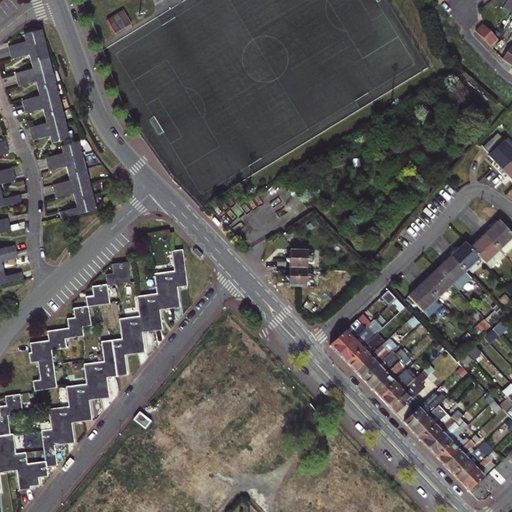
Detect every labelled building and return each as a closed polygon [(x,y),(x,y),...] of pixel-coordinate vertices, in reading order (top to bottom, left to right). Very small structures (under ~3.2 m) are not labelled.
[(511,0),(509,0),(503,8),(511,13),(510,16),(511,17),(511,0)] [(125,8),(107,17),(115,32),(133,23),(125,8)] [(484,22),(476,30),(493,46),(501,38),(484,22)] [(38,31),(21,35),(23,43),(7,47),(10,59),(26,55),(30,69),(14,73),(17,86),(33,83),(36,96),(20,100),(23,113),(40,109),(43,123),(27,127),(30,140),(47,137),(49,142),(66,138),(38,31)] [(506,42),(501,39),(497,45),(501,48),(506,42)] [(511,43),(503,59),(511,63),(511,43)] [(485,147),(483,149),(488,154),(486,155),(495,164),(492,167),(498,172),(511,158),(511,151),(495,134),(483,145),(485,147)] [(0,208),(19,203),(17,197),(0,200),(0,185),(13,182),(10,170),(0,172),(0,157),(6,155),(3,142),(0,143),(0,208)] [(76,142),(59,146),(61,153),(44,158),(47,171),(64,166),(67,180),(51,184),(54,198),(71,194),(74,207),(57,212),(59,219),(93,210),(76,142)] [(511,158),(498,172),(504,179),(506,176),(511,182),(511,158)] [(0,286),(21,281),(19,274),(2,278),(0,268),(0,263),(16,259),(12,247),(0,249),(0,234),(9,233),(5,220),(0,221),(0,286)] [(487,227),(482,232),(498,249),(511,236),(511,235),(498,221),(489,229),(487,227)] [(498,249),(482,232),(475,238),(478,240),(469,248),(479,258),(483,263),(498,249)] [(464,271),(479,258),(469,248),(465,243),(456,251),(453,248),(447,253),(464,271)] [(23,415),(20,394),(4,397),(5,405),(0,406),(0,473),(14,472),(17,492),(30,490),(29,487),(38,486),(37,478),(45,477),(44,467),(55,466),(53,446),(74,443),(72,424),(90,421),(88,401),(108,399),(105,379),(127,376),(124,356),(144,353),(141,333),(161,330),(159,311),(180,308),(177,288),(187,286),(182,249),(171,251),(175,273),(154,276),(156,294),(136,298),(139,318),(119,320),(122,341),(101,344),(103,364),(83,367),(86,387),(67,390),(70,408),(48,412),(50,430),(39,431),(43,462),(26,465),(25,453),(14,455),(11,435),(9,435),(7,417),(23,415)] [(307,250),(289,249),(288,256),(285,259),(288,262),(288,269),(306,269),(306,263),(313,263),(313,256),(306,255),(307,250)] [(450,284),(464,271),(447,253),(441,259),(444,262),(436,269),(450,284)] [(131,281),(128,261),(112,263),(113,273),(107,273),(108,285),(131,281)] [(306,276),(306,269),(288,269),(288,275),(284,278),(288,282),(287,288),(306,288),(306,283),(312,283),(313,276),(306,276)] [(436,298),(450,284),(436,269),(427,277),(424,274),(419,280),(436,298)] [(420,312),(436,298),(419,280),(412,286),(415,288),(406,297),(420,312)] [(111,304),(108,285),(92,287),(93,294),(85,295),(86,306),(74,308),(74,316),(66,317),(67,327),(48,330),(49,339),(30,342),(31,352),(29,352),(30,362),(38,361),(40,379),(32,380),(34,391),(56,387),(51,350),(66,348),(65,339),(85,336),(83,326),(92,325),(89,307),(111,304)] [(387,289),(379,297),(387,305),(395,298),(387,289)] [(353,338),(363,328),(366,325),(368,324),(360,315),(337,337),(328,345),(338,354),(346,346),(344,345),(352,337),(353,338)] [(366,325),(363,328),(371,337),(379,329),(371,321),(368,324),(366,325)] [(499,321),(491,329),(498,336),(506,328),(499,321)] [(338,354),(345,362),(360,348),(371,337),(363,328),(353,338),(352,337),(344,345),(346,346),(338,354)] [(370,355),(380,346),(371,337),(360,348),(345,362),(354,372),(362,364),(361,362),(369,354),(370,355)] [(354,372),(361,379),(385,356),(395,346),(388,338),(380,346),(370,355),(369,354),(361,362),(362,364),(354,372)] [(385,356),(361,379),(370,389),(379,381),(377,379),(385,371),(386,372),(405,355),(400,350),(389,360),(385,356)] [(407,353),(405,355),(386,372),(385,371),(377,379),(379,381),(370,389),(378,396),(392,382),(389,378),(408,360),(406,358),(409,356),(407,353)] [(463,366),(470,359),(465,354),(458,360),(463,366)] [(404,371),(392,382),(378,396),(387,406),(395,398),(394,396),(402,388),(402,389),(421,372),(416,367),(408,375),(404,371)] [(421,372),(402,389),(402,388),(394,396),(395,398),(387,406),(402,422),(417,408),(409,400),(419,391),(415,386),(425,376),(421,372)] [(511,402),(510,401),(494,384),(491,388),(510,408),(509,409),(511,411),(511,402)] [(427,415),(443,399),(444,399),(438,392),(430,400),(431,401),(420,412),(417,408),(402,422),(411,431),(420,423),(418,421),(426,414),(427,415)] [(493,401),(487,395),(483,399),(489,404),(493,401)] [(447,404),(443,399),(427,415),(426,414),(418,421),(420,423),(411,431),(418,439),(433,425),(429,421),(447,404)] [(489,404),(487,406),(496,414),(501,409),(493,401),(489,404)] [(443,432),(453,422),(461,415),(456,410),(448,418),(445,414),(433,425),(418,439),(427,449),(436,440),(434,438),(442,431),(443,432)] [(152,420),(141,411),(134,419),(145,428),(152,420)] [(427,449),(434,456),(461,431),(453,422),(443,432),(442,431),(434,438),(436,440),(427,449)] [(459,449),(474,435),(470,430),(465,435),(461,431),(434,456),(443,466),(452,457),(450,455),(458,448),(459,449)] [(443,466),(451,473),(473,452),(469,449),(479,440),(474,435),(459,449),(458,448),(450,455),(452,457),(443,466)] [(476,466),(486,457),(482,453),(488,447),(484,442),(473,452),(451,473),(460,482),(468,474),(467,472),(475,465),(476,466)] [(495,455),(491,451),(486,457),(490,461),(495,455)] [(478,480),(482,476),(478,472),(490,461),(486,457),(476,466),(475,465),(467,472),(468,474),(460,482),(467,490),(478,480)] [(511,462),(507,457),(502,461),(511,471),(511,462)] [(482,476),(494,465),(490,461),(478,472),(482,476)] [(511,472),(511,471),(502,461),(497,465),(508,476),(511,472)] [(497,465),(493,469),(504,481),(508,476),(497,465)] [(493,469),(488,474),(499,485),(504,481),(493,469)] [(484,478),(495,489),(499,485),(488,474),(484,478)] [(490,493),(495,489),(484,478),(479,482),(482,485),(487,490),(490,493)] [(479,482),(478,480),(467,490),(472,495),(482,485),(479,482)] [(487,490),(482,485),(472,495),(476,500),(487,490)] [(490,493),(487,490),(476,500),(477,500),(484,500),(490,493)]
